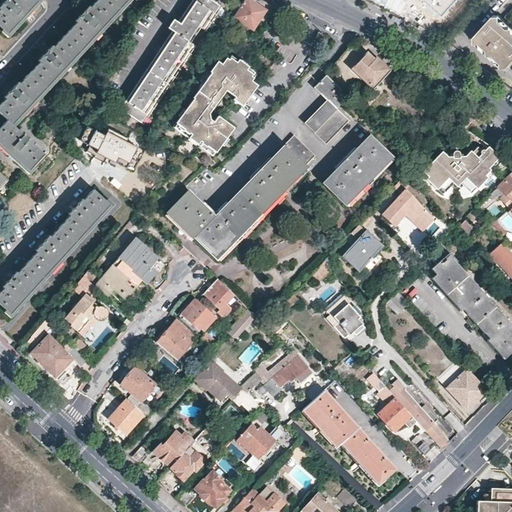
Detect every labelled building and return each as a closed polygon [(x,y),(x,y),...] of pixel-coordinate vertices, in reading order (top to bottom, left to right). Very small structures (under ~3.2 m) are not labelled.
[(17,119),(126,0),(95,0),(90,7),(88,5),(83,11),(75,20),(76,22),(54,46),(52,45),(46,51),(38,60),(39,61),(21,82),(19,81),(12,89),(5,96),(6,98),(0,104),(0,111),(8,119),(0,127),(0,142),(30,169),(44,153),(34,144),(35,142),(20,128),(19,129),(13,124),(17,119)] [(0,26),(7,34),(37,1),(36,0),(3,0),(0,4),(0,26)] [(143,123),(195,45),(191,42),(201,27),(205,29),(221,5),(212,0),(190,0),(177,20),(173,18),(167,26),(171,29),(144,71),(119,108),(143,123)] [(262,16),(269,21),(274,12),(274,6),(270,4),(263,0),(245,0),(234,17),(253,29),(262,16)] [(443,9),(450,0),(438,0),(436,3),(443,9)] [(511,22),(507,23),(499,16),(499,11),(496,11),(494,11),(493,10),(473,33),(474,33),(474,36),(474,39),(479,38),(487,45),(487,51),(492,50),(500,57),(500,63),(506,63),(511,56),(511,22)] [(487,45),(479,38),(479,43),(487,51),(487,45)] [(389,69),(376,57),(374,59),(373,59),(367,53),(365,53),(351,68),(373,87),(389,69)] [(236,60),(228,54),(225,58),(233,64),(236,60)] [(238,68),(233,65),(233,64),(225,58),(221,63),(218,68),(214,65),(209,71),(210,72),(205,78),(208,80),(199,92),(197,91),(192,97),(193,98),(184,109),(182,108),(177,115),(179,116),(174,123),(183,129),(184,128),(190,132),(189,133),(190,134),(200,141),(201,142),(200,143),(205,147),(206,146),(215,152),(219,147),(221,148),(226,141),(224,139),(228,133),(226,132),(231,126),(216,116),(212,122),(210,121),(208,112),(210,109),(211,110),(214,105),(215,106),(219,101),(218,100),(221,96),(220,95),(224,91),(234,98),(232,100),(241,106),(254,88),(248,83),(249,81),(252,77),(243,71),(243,72),(238,68)] [(242,62),(237,58),(236,60),(233,64),(233,65),(238,68),(242,62)] [(247,66),(242,62),(238,68),(243,72),(243,71),(246,67),(247,66)] [(252,71),(246,67),(243,71),(252,77),(255,73),(252,71)] [(337,107),(346,98),(348,96),(325,74),(314,86),(328,100),(304,123),(325,144),(349,120),(337,108),(337,107)] [(208,80),(205,78),(204,80),(198,89),(197,91),(199,92),(208,80)] [(127,167),(137,146),(126,140),(128,137),(108,127),(105,134),(87,125),(80,139),(87,143),(86,146),(127,167)] [(200,141),(190,134),(187,137),(197,145),(200,141)] [(219,261),(308,169),(305,165),(315,155),(294,135),(261,168),(259,167),(256,170),(258,172),(221,210),(219,208),(216,211),(217,213),(215,216),(188,190),(168,211),(219,261)] [(347,206),(394,158),(369,135),(346,158),(345,157),(341,161),(343,162),(323,182),(347,206)] [(458,147),(453,147),(451,147),(451,155),(446,155),(442,151),(423,170),(423,171),(430,177),(433,181),(432,182),(441,191),(443,192),(451,184),(454,187),(457,184),(460,187),(462,184),(471,192),(481,181),(478,178),(488,168),(492,170),(502,160),(495,152),(496,150),(489,144),(486,147),(482,151),(480,148),(477,146),(472,151),(470,149),(464,155),(461,155),(460,147),(458,147)] [(511,205),(511,171),(497,186),(504,192),(511,200),(508,205),(510,208),(511,205)] [(0,191),(9,182),(0,172),(0,191)] [(412,180),(405,173),(393,186),(400,192),(381,214),(394,226),(404,215),(418,228),(429,215),(405,187),(412,180)] [(0,302),(12,313),(21,302),(95,221),(111,203),(94,188),(85,199),(83,198),(75,207),(69,213),(71,214),(52,235),(50,234),(43,242),(36,249),(38,251),(19,272),(17,271),(8,281),(3,286),(5,288),(0,292),(0,302)] [(511,200),(504,192),(500,197),(508,205),(511,200)] [(429,215),(418,228),(422,231),(433,219),(429,215)] [(492,224),(496,220),(492,215),(487,219),(489,221),(492,224)] [(477,231),(467,219),(462,225),(460,223),(455,228),(467,241),(469,239),(472,236),(477,231)] [(506,230),(496,220),(492,224),(498,231),(502,234),(506,230)] [(498,231),(492,224),(489,221),(486,224),(495,234),(498,231)] [(381,245),(358,224),(351,231),(359,239),(343,256),(358,270),(381,245)] [(137,236),(133,241),(94,285),(98,287),(105,293),(112,285),(114,287),(126,296),(127,296),(134,288),(134,287),(125,279),(126,277),(134,268),(147,278),(147,279),(148,279),(148,278),(156,269),(153,266),(152,266),(152,265),(153,265),(155,262),(158,258),(158,257),(149,249),(151,248),(137,236)] [(511,252),(502,242),(487,256),(496,265),(500,261),(511,274),(511,283),(511,284),(511,283),(511,252)] [(511,326),(488,300),(438,244),(421,263),(503,354),(511,346),(511,326)] [(338,262),(330,254),(324,261),(331,269),(338,262)] [(331,269),(324,261),(319,265),(310,275),(317,283),(321,279),(322,279),(332,270),(331,269)] [(94,285),(83,275),(72,289),(81,297),(63,318),(70,324),(69,325),(78,332),(85,326),(84,323),(92,314),(96,317),(97,318),(99,318),(100,319),(101,319),(103,318),(105,317),(106,316),(107,314),(107,313),(107,311),(107,309),(106,308),(106,307),(105,306),(104,306),(103,305),(102,305),(100,305),(98,305),(97,306),(96,305),(92,302),(94,299),(91,296),(98,287),(94,285)] [(244,310),(247,306),(217,278),(203,293),(219,308),(217,312),(222,317),(231,308),(225,302),(228,299),(230,297),(244,310)] [(107,295),(114,287),(112,285),(105,293),(107,295)] [(402,295),(397,290),(393,295),(386,302),(397,313),(405,305),(403,304),(406,300),(402,295)] [(354,307),(350,302),(345,295),(327,312),(330,314),(326,318),(333,326),(344,338),(364,321),(359,316),(362,313),(355,305),(354,307)] [(199,332),(215,315),(195,297),(186,307),(184,307),(181,310),(181,311),(181,312),(182,313),(188,319),(187,320),(199,332)] [(290,297),(282,306),(287,310),(295,301),(290,297)] [(225,302),(231,308),(234,305),(228,299),(225,302)] [(261,322),(247,309),(229,329),(233,333),(234,333),(236,332),(237,332),(238,333),(250,321),(261,331),(264,327),(261,325),(261,322)] [(283,320),(276,312),(265,324),(273,331),(283,320)] [(85,326),(78,332),(81,335),(96,317),(92,314),(84,323),(85,326)] [(53,322),(48,316),(31,336),(37,341),(53,322)] [(156,342),(176,360),(195,338),(176,320),(156,342)] [(210,347),(215,342),(204,332),(199,337),(210,347)] [(57,378),(76,360),(82,366),(89,359),(89,358),(80,349),(75,344),(68,351),(50,333),(31,351),(57,378)] [(76,336),(71,340),(75,344),(80,349),(85,345),(76,336)] [(293,349),(292,350),(272,366),(267,371),(269,373),(263,378),(254,386),(262,396),(268,390),(273,395),(281,388),(280,386),(288,379),(290,381),(295,376),(299,381),(311,371),(307,366),(308,366),(295,351),(293,349)] [(445,371),(446,372),(453,380),(446,386),(466,408),(486,390),(458,359),(445,371)] [(231,399),(241,388),(240,387),(235,382),(212,361),(196,378),(220,400),(226,394),(231,399)] [(265,368),(261,363),(254,369),(257,372),(258,373),(265,368)] [(338,364),(333,368),(339,375),(343,370),(338,364)] [(132,402),(148,416),(152,411),(141,401),(152,389),(154,391),(158,387),(135,367),(120,383),(136,397),(132,402)] [(267,371),(265,368),(258,373),(263,378),(269,373),(267,371)] [(439,378),(446,372),(445,371),(443,368),(436,375),(439,378)] [(241,388),(247,392),(254,386),(263,378),(258,373),(257,372),(248,379),(245,382),(240,387),(241,388)] [(380,381),(373,373),(368,377),(375,385),(380,381)] [(239,377),(235,382),(240,387),(245,382),(239,377)] [(323,389),(316,382),(305,392),(312,400),(323,389)] [(409,428),(416,421),(388,390),(385,386),(380,391),(390,402),(377,414),(392,432),(404,422),(409,428)] [(442,451),(448,445),(443,432),(405,389),(400,393),(393,386),(388,390),(416,421),(423,429),(436,443),(442,451)] [(337,405),(323,389),(312,400),(302,409),(336,447),(340,443),(377,484),(394,468),(377,449),(378,448),(374,443),(373,444),(342,410),(343,409),(338,404),(337,405)] [(259,405),(247,393),(241,399),(254,411),(259,405)] [(143,414),(127,399),(109,418),(125,433),(143,414)] [(298,439),(283,426),(280,423),(269,435),(259,426),(257,428),(251,423),(237,438),(252,452),(256,449),(261,454),(276,438),(288,449),(298,439)] [(189,445),(194,440),(186,433),(186,432),(185,432),(184,431),(183,431),(182,431),(182,432),(181,432),(180,433),(176,429),(166,440),(164,440),(162,441),(153,449),(154,451),(158,455),(158,459),(164,463),(168,463),(170,465),(189,445)] [(424,454),(436,443),(423,429),(411,440),(424,454)] [(311,452),(298,439),(288,449),(287,450),(301,463),(311,452)] [(189,445),(170,465),(176,471),(174,472),(183,479),(188,474),(189,470),(190,469),(192,466),(196,469),(205,459),(189,445)] [(258,458),(261,454),(256,449),(252,452),(258,458)] [(419,472),(423,468),(411,455),(407,458),(419,472)] [(256,466),(258,458),(249,456),(247,464),(256,466)] [(221,497),(229,488),(222,482),(224,479),(213,470),(208,476),(207,475),(203,479),(203,480),(196,488),(201,492),(200,494),(208,501),(210,500),(215,505),(222,498),(221,497)] [(197,494),(187,485),(176,497),(186,506),(197,494)] [(252,488),(233,510),(234,511),(275,511),(277,510),(284,502),(267,485),(259,494),(252,488)] [(356,498),(344,487),(334,497),(347,508),(356,498)] [(511,495),(511,487),(491,487),(491,495),(511,495)] [(322,498),(316,493),(299,511),(337,511),(325,501),(322,498)] [(511,511),(511,495),(491,495),(486,495),(486,500),(478,500),(477,511),(511,511)]
